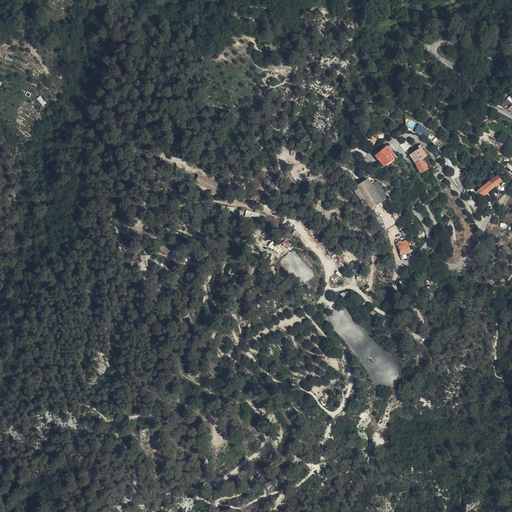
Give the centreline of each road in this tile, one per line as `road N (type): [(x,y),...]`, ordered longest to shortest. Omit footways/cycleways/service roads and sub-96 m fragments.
road 1 (track): [(401,264),(393,290),(418,318),(415,326),(376,309),(354,287),(313,292),(306,301),(311,323),(348,361),(351,389),(342,409),(328,414),(308,392)]
road 2 (residential): [(511,188),(456,265),(447,266),(433,218),(416,204),(427,244),(401,264)]
road 3 (residential): [(511,47),(487,60),(463,47),(433,46),(433,55),(490,106),(511,116)]
